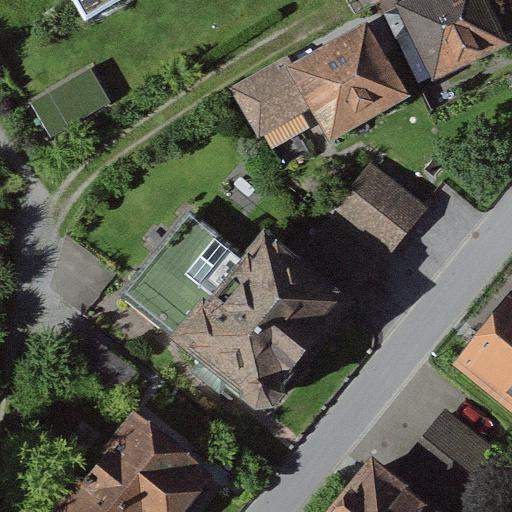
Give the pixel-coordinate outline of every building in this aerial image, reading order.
[(118,0),(76,0),(87,19),(118,0)] [(482,0),(424,0),(388,18),(420,85),(433,78),(434,81),(505,46),(482,0)] [(288,61),(234,91),(259,136),(312,106),(331,140),(403,100),(365,33),(295,73),(288,61)] [(376,173),(338,220),(381,255),(420,207),(376,173)] [(294,267),(266,244),(248,265),(189,218),(126,296),(264,407),(344,308),(342,307),(366,278),(364,276),(381,255),(338,220),(334,217),(294,267)] [(511,302),(460,367),(511,408),(511,302)] [(444,418),(425,441),(468,476),(487,453),(444,418)] [(177,511),(204,480),(134,424),(109,455),(114,458),(88,489),(84,486),(62,511),(177,511)] [(425,441),(407,464),(450,499),(468,476),(425,441)] [(421,511),(373,473),(341,511),(421,511)]
